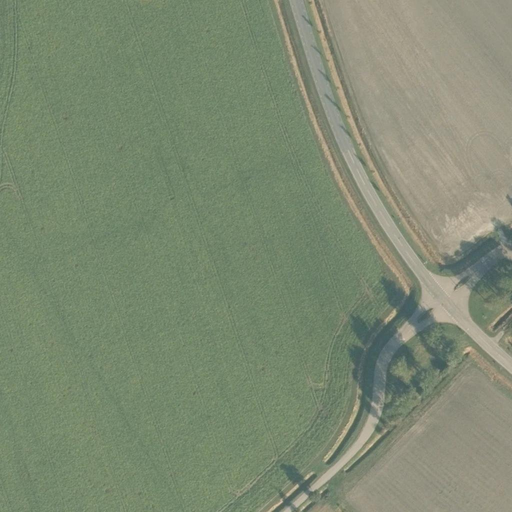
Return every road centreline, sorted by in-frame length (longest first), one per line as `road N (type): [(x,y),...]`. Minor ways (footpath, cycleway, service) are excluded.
road 1 (secondary): [(443,299),(364,187),(295,0)]
road 2 (tertiary): [(285,511),(360,444),(384,357),(443,299)]
